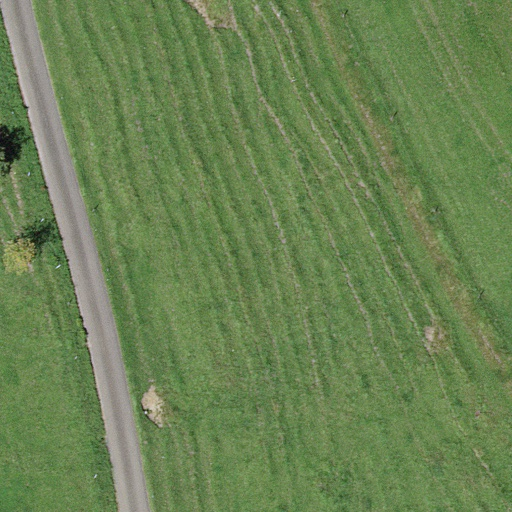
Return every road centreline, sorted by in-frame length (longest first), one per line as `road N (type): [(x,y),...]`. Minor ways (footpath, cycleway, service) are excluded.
road 1 (track): [(134,511),(97,304),(14,0)]
road 2 (track): [(467,354),(309,0)]
